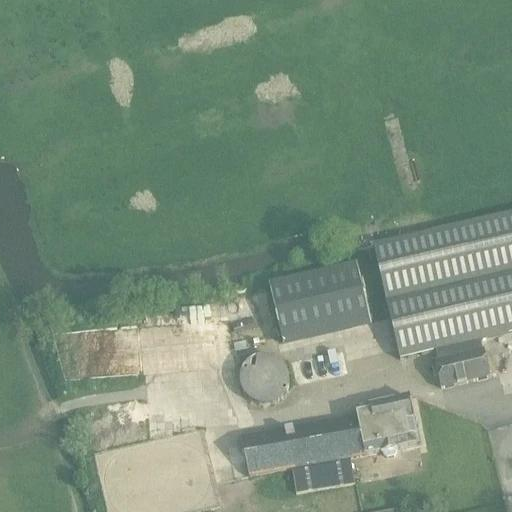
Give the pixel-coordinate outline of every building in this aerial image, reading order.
[(511,216),(373,249),(400,363),(435,355),(481,344),(511,336),(511,216)] [(481,344),(435,355),(436,361),(434,362),(441,391),(491,380),(484,351),(482,352),(481,344)] [(343,352),(287,364),(292,388),(348,377),(343,352)] [(409,400),(355,411),(356,418),(364,458),(379,455),(387,461),(394,459),(397,452),(418,448),(409,400)] [(356,418),(241,440),(248,481),(291,473),(295,497),(355,486),(350,461),(364,459),(364,458),(356,418)]
